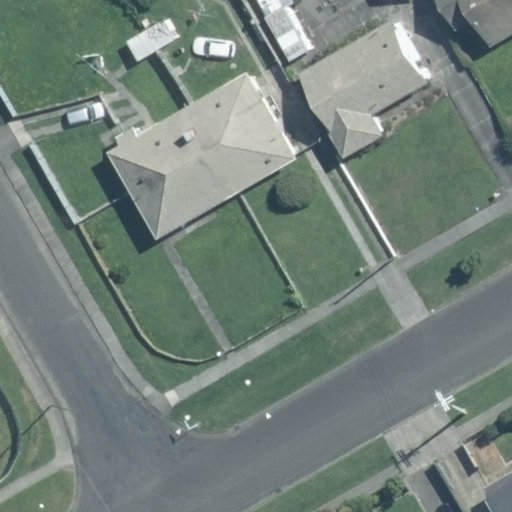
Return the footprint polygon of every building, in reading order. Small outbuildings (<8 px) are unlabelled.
[(300,0),(263,0),(296,55),(324,39),(300,0)] [(498,39),(502,37),(511,31),(511,0),(445,0),(463,29),(485,17),(498,39)] [(395,14),(383,22),(307,67),(341,125),(338,127),(353,152),(393,128),(383,111),(434,80),(395,14)] [(143,60),(147,58),(183,38),(170,15),(130,37),(143,60)] [(197,213),(212,204),(302,150),(252,65),(114,148),(168,239),(201,219),(197,213)] [(511,511),(511,490),(494,501),(500,511),(511,511)]
